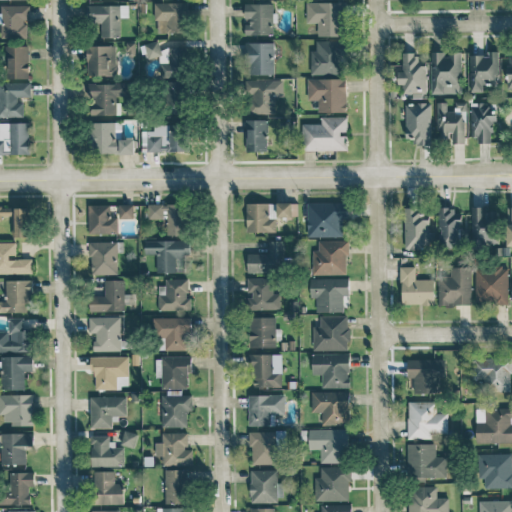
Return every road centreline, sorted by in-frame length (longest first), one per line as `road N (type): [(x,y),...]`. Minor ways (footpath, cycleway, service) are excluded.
road 1 (residential): [(374,0),(380,511)]
road 2 (residential): [(214,0),(220,511)]
road 3 (residential): [(56,0),(62,511)]
road 4 (residential): [(0,178),(462,174)]
road 5 (residential): [(375,23),(511,18)]
road 6 (residential): [(379,333),(511,332)]
